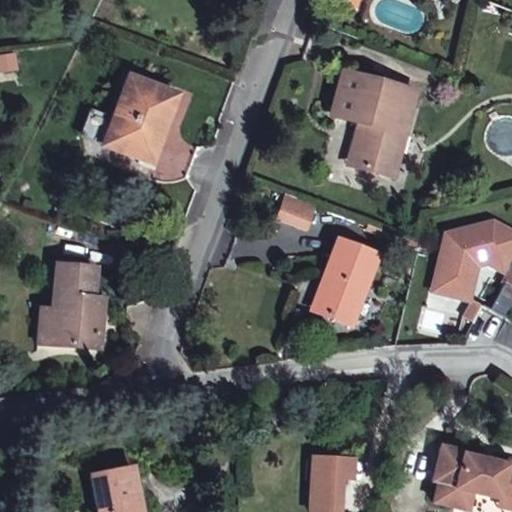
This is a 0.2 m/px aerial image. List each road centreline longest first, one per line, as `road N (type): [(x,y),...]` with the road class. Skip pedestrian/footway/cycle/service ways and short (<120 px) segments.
road 1 (unclassified): [(287,0),(165,324),(154,390)]
road 2 (residential): [(154,390),(402,359),(492,356),(511,365)]
road 3 (residential): [(0,413),(154,390)]
